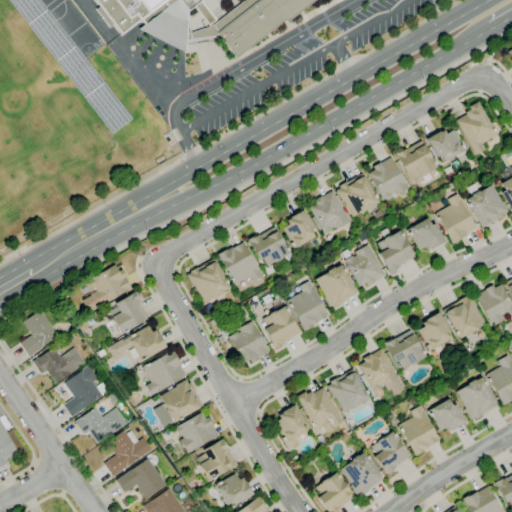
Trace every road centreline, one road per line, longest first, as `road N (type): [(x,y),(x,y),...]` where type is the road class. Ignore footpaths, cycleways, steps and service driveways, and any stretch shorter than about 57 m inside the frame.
road 1 (primary): [(487,0),(176,177),(135,211)]
road 2 (primary): [(135,211),(188,200),(491,28)]
road 3 (residential): [(466,82),(158,263)]
road 4 (residential): [(511,243),(395,300),(341,343),(233,403)]
road 5 (residential): [(158,263),(299,511)]
road 6 (residential): [(0,374),(93,511)]
road 7 (residential): [(390,511),(511,436)]
